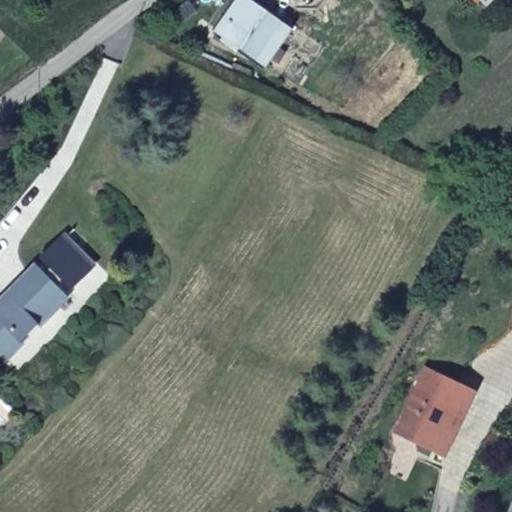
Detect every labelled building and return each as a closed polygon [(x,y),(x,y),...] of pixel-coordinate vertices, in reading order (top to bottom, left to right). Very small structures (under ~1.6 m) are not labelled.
[(290,42),(241,7),(218,41),(268,75),(290,42)] [(81,243),(59,217),(56,214),(32,235),(39,243),(31,249),(25,240),(0,260),(0,314),(50,271),(44,264),(50,259),(57,264),(81,243)] [(501,312),(511,295),(511,287),(502,281),(487,303),(501,312)] [(428,432),(447,393),(398,369),(367,434),(405,453),(418,428),(428,432)] [(415,458),(428,432),(418,428),(405,453),(415,458)]
